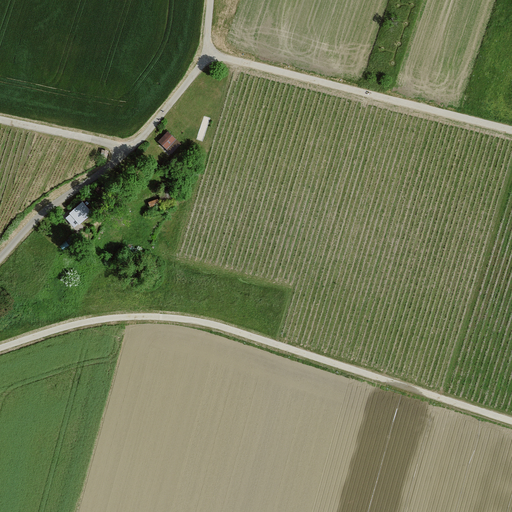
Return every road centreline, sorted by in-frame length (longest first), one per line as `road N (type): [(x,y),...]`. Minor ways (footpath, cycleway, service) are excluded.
road 1 (track): [(0,348),(111,318),(193,320),(511,421)]
road 2 (track): [(211,50),(511,130)]
road 3 (track): [(132,148),(211,50),(210,0)]
road 4 (track): [(132,148),(43,212),(0,257)]
road 5 (track): [(0,119),(132,148)]
